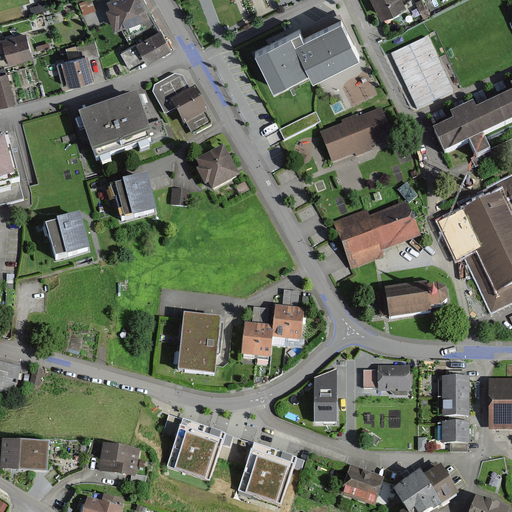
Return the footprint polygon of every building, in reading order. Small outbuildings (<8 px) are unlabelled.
[(148,19),(140,0),(114,0),(107,3),(117,31),(148,19)] [(402,0),(373,0),(382,18),(406,7),(402,0)] [(299,29),(255,51),(273,88),(308,70),(312,79),(359,56),(340,19),(303,37),(299,29)] [(169,49),(160,33),(121,55),(131,71),(169,49)] [(25,38),(3,45),(11,67),(33,60),(25,38)] [(417,109),(455,93),(432,38),(394,54),(417,109)] [(88,57),(62,64),(69,86),(94,79),(88,57)] [(7,76),(0,78),(0,103),(1,108),(15,104),(7,76)] [(180,80),(154,94),(168,121),(176,117),(182,129),(187,126),(192,135),(212,125),(197,95),(190,98),(180,80)] [(455,126),(433,137),(444,159),(511,124),(511,96),(479,113),(475,107),(452,118),(455,126)] [(137,98),(80,119),(97,164),(167,137),(162,123),(148,128),(137,98)] [(382,114),(323,136),(334,166),(393,145),(382,114)] [(7,137),(0,138),(0,188),(19,183),(7,137)] [(239,180),(224,151),(197,165),(213,194),(239,180)] [(511,181),(485,194),(489,203),(446,223),(463,261),(472,257),(496,309),(511,302),(511,230),(499,201),(511,195),(511,197),(511,181)] [(147,182),(115,191),(125,225),(157,216),(147,182)] [(0,208),(24,202),(19,183),(0,188),(0,208)] [(191,195),(177,193),(175,209),(189,210),(191,195)] [(369,216),(337,227),(353,271),(384,260),(381,254),(421,239),(410,210),(372,224),(369,216)] [(90,252),(80,220),(46,230),(56,263),(90,252)] [(438,287),(388,294),(391,321),(442,314),(450,305),(448,293),(438,287)] [(286,307),(301,308),(302,291),(286,290),(286,307)] [(272,338),(286,340),(290,312),(275,310),(273,331),(272,338)] [(303,313),(290,312),(286,340),(300,341),(303,313)] [(221,321),(184,317),(178,374),(215,378),(221,321)] [(256,356),(260,329),(246,328),(243,355),(256,356)] [(260,329),(256,356),(270,358),(272,338),(273,331),(260,329)] [(22,372),(0,366),(0,395),(15,399),(22,372)] [(410,369),(378,368),(378,373),(364,373),(364,389),(378,390),(378,393),(410,393),(410,369)] [(337,370),(315,380),(314,425),(336,425),(337,370)] [(46,376),(38,373),(34,386),(42,389),(46,376)] [(467,380),(444,381),(444,399),(467,399),(467,380)] [(511,385),(491,386),(492,434),(511,433),(511,385)] [(467,399),(444,399),(445,418),(467,418),(467,399)] [(469,428),(443,428),(443,447),(469,447),(469,428)] [(222,442),(180,429),(167,469),(209,482),(222,442)] [(39,447),(4,446),(3,474),(37,476),(39,447)] [(140,456),(105,451),(103,465),(120,467),(118,476),(136,479),(140,456)] [(293,467),(252,454),(239,492),(280,505),(293,467)] [(435,511),(458,496),(440,470),(424,481),(421,476),(396,493),(409,511),(435,511)] [(383,483),(351,473),(343,498),(375,508),(383,483)] [(105,507),(87,501),(84,511),(122,511),(125,504),(107,498),(105,507)] [(504,511),(480,502),(476,511),(504,511)]
